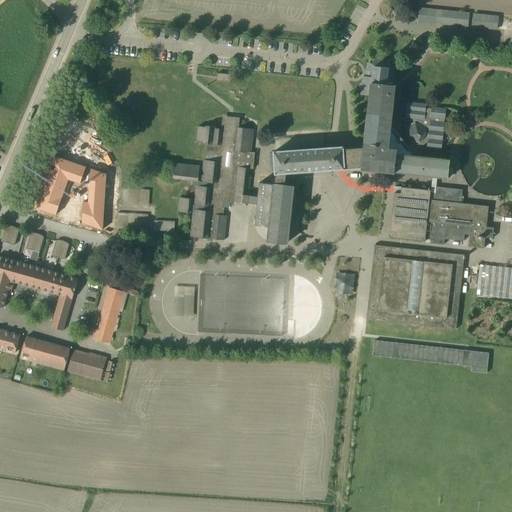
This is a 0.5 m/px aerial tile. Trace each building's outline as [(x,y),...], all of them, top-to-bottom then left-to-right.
[(420,9),(418,23),(468,28),(470,14),(420,9)] [(498,17),(474,15),(473,29),(497,31),(498,17)] [(87,61),(79,57),(76,65),(83,69),(87,61)] [(396,85),(394,85),(395,67),(390,67),(391,62),(373,60),(372,65),(366,64),(365,78),(362,77),(362,84),(361,94),(369,95),(364,149),(361,167),(361,173),(447,182),(449,160),(441,159),(445,108),(425,107),(426,104),(407,102),(406,118),(412,120),(413,123),(410,125),(407,131),(406,137),(409,141),(412,143),(408,152),(406,152),(390,132),(396,85)] [(232,75),(217,74),(216,81),(231,83),(232,75)] [(232,203),(257,204),(257,197),(246,196),(247,189),(250,189),(252,176),(249,176),(250,169),(253,170),(254,153),(251,153),(252,142),(254,130),(239,128),(240,118),(230,117),(222,117),(220,129),(214,129),(214,127),(205,126),(205,128),(197,127),(196,142),(205,143),(202,167),(174,164),(172,180),(192,182),(191,187),(195,187),(194,199),(178,197),(177,212),(192,214),(190,237),(223,241),(225,215),(223,215),(223,209),(232,203)] [(259,183),(257,197),(257,204),(254,226),(268,228),(266,242),(288,244),(294,186),(285,185),(286,173),(361,167),(364,149),(343,150),(343,146),(273,152),(275,177),(276,177),(275,184),(273,184),(272,185),(269,185),(259,183)] [(383,181),(368,180),(362,235),(377,237),(383,181)] [(462,242),(463,234),(468,235),(467,248),(483,249),(485,238),(492,239),(493,228),(486,227),(488,207),(460,204),(462,190),(435,187),(434,194),(429,193),(429,191),(394,187),(388,238),(424,242),(424,240),(429,241),(429,244),(443,246),(444,240),(462,242)] [(150,191),(129,190),(128,206),(149,207),(150,191)] [(147,215),(117,214),(116,230),(146,231),(147,215)] [(174,222),(154,221),(154,231),(173,232),(174,222)] [(5,227),(1,242),(14,246),(18,231),(12,229),(12,228),(11,229),(5,227)] [(30,234),(26,249),(39,253),(43,238),(37,236),(37,235),(36,236),(30,234)] [(55,242),(51,256),(64,260),(68,245),(62,244),(62,242),(61,243),(55,242)] [(465,257),(375,246),(370,290),(366,320),(457,330),(465,257)] [(0,307),(3,308),(8,293),(11,294),(14,283),(59,296),(50,328),(63,331),(78,279),(0,257),(0,307)] [(511,269),(480,266),(477,297),(511,301),(511,269)] [(174,287),(173,319),(193,320),(194,288),(174,287)] [(119,312),(125,293),(108,288),(94,340),(110,345),(119,312)] [(125,293),(119,312),(122,313),(127,294),(136,296),(137,292),(128,289),(127,293),(125,293)] [(0,329),(0,349),(15,353),(20,335),(0,329)] [(26,337),(20,359),(63,372),(70,349),(26,337)] [(83,377),(89,354),(74,350),(68,373),(83,377)] [(89,354),(83,377),(99,382),(106,359),(89,354)]
